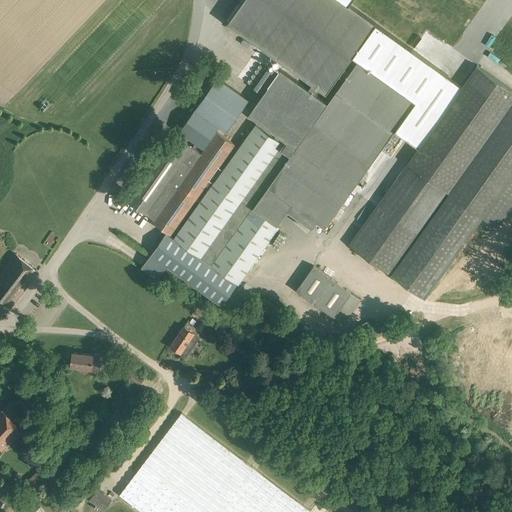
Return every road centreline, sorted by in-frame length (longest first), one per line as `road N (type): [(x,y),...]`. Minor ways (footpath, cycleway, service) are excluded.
road 1 (unclassified): [(336,507),(146,366),(79,311),(46,271),(175,80),(191,43),(196,0)]
road 2 (track): [(146,366),(238,383),(302,359)]
road 3 (unknown): [(175,388),(142,437),(79,492)]
